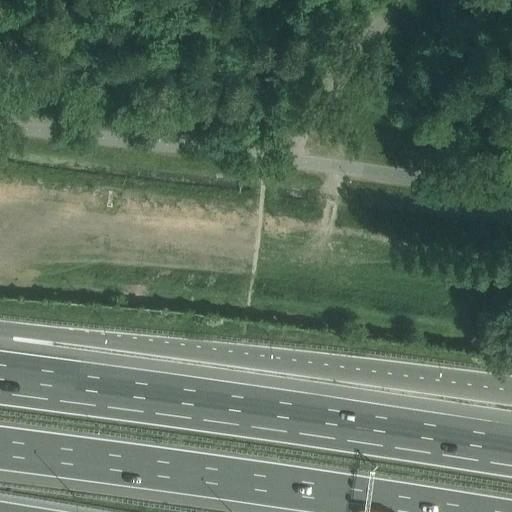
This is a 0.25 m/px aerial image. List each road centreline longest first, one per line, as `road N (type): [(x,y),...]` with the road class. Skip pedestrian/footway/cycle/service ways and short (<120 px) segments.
road 1 (motorway): [(511,445),(0,371)]
road 2 (motorway): [(0,447),(453,511)]
